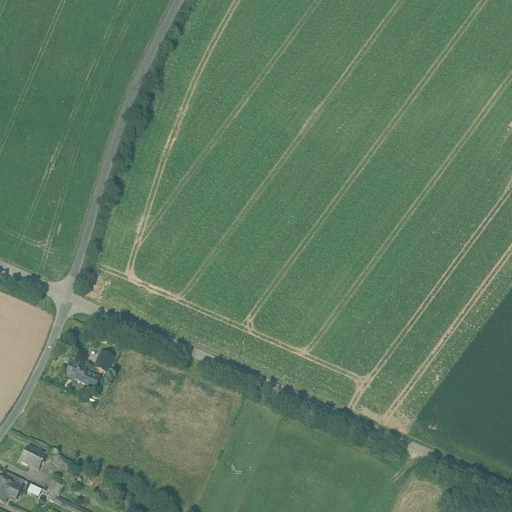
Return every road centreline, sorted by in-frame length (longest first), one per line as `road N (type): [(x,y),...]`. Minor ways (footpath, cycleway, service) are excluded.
road 1 (unclassified): [(511,489),(65,297)]
road 2 (unclassified): [(65,297),(132,91),(182,0)]
road 3 (unclassified): [(0,434),(39,367),(65,297)]
